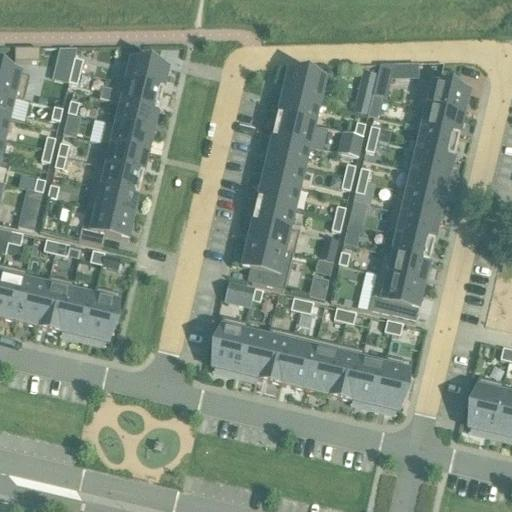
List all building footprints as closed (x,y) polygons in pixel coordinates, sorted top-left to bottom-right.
[(14,52),(14,66),(39,66),(39,52),(14,52)] [(59,54),(57,62),(73,66),(74,63),(77,53),(59,54)] [(73,66),(71,74),(80,76),(83,65),(74,63),(73,66)] [(162,96),(168,74),(130,65),(125,86),(116,84),(116,85),(162,96)] [(394,69),(391,83),(417,83),(417,68),(394,69)] [(0,98),(24,104),(29,80),(12,76),(13,72),(0,69),(0,98)] [(386,103),(394,69),(380,69),(372,99),(386,103)] [(71,74),(69,87),(77,89),(80,76),(71,74)] [(288,76),(282,100),(319,109),(325,85),(288,76)] [(370,99),(375,79),(364,76),(359,96),(370,99)] [(157,117),(162,96),(116,85),(111,106),(157,117)] [(422,86),(417,110),(463,121),(469,97),(422,86)] [(23,105),(24,104),(0,98),(0,121),(9,123),(14,103),(23,105)] [(314,130),(319,109),(282,100),(277,121),(314,130)] [(76,120),(79,108),(70,106),(67,118),(76,120)] [(152,138),(157,117),(111,106),(111,107),(120,109),(116,128),(106,126),(106,127),(152,138)] [(458,142),(463,121),(417,110),(416,111),(419,112),(414,132),(458,142)] [(54,112),(51,124),(59,126),(62,114),(54,112)] [(77,133),(80,121),(76,120),(67,118),(65,130),(77,133)] [(0,143),(4,144),(9,123),(0,121),(0,143)] [(309,151),(314,130),(277,121),(272,142),(309,151)] [(148,159),(152,138),(106,127),(101,148),(148,159)] [(362,141),(365,129),(357,127),(354,139),(362,141)] [(379,133),(371,131),(368,143),(376,145),(379,133)] [(453,163),(458,142),(414,132),(414,133),(421,135),(416,155),(453,163)] [(359,153),(362,141),(354,139),(351,151),(359,153)] [(47,142),(44,154),(52,156),(55,144),(47,142)] [(304,172),(309,151),(272,142),(267,163),(304,172)] [(374,157),(376,145),(368,143),(365,155),(374,157)] [(66,162),(69,150),(60,148),(57,160),(66,162)] [(101,148),(96,169),(143,180),(148,159),(101,148)] [(49,168),(52,156),(44,154),(41,166),(49,168)] [(448,184),(453,163),(416,155),(411,176),(448,184)] [(66,162),(57,160),(54,172),(63,174),(66,162)] [(299,193),(304,172),(267,163),(262,184),(299,193)] [(138,201),(143,180),(96,169),(91,190),(138,201)] [(352,183),(355,171),(347,169),(344,181),(352,183)] [(367,187),(369,175),(361,173),(358,185),(367,187)] [(443,205),(448,184),(411,176),(406,196),(397,193),(397,194),(443,205)] [(349,195),(352,183),(344,181),(341,193),(349,195)] [(37,184),(34,196),(42,198),(45,186),(37,184)] [(294,214),(299,193),(262,184),(257,205),(294,214)] [(364,199),(367,187),(358,185),(355,197),(364,199)] [(50,190),(47,202),(56,204),(59,192),(50,190)] [(133,222),(138,201),(91,190),(86,211),(133,222)] [(438,226),(443,205),(397,194),(392,215),(438,226)] [(290,234),(294,214),(257,205),(252,226),(299,237),(299,236),(290,234)] [(127,244),(133,222),(86,211),(78,246),(102,251),(105,239),(127,244)] [(343,225),(345,213),(337,211),(334,223),(343,225)] [(357,229),(359,217),(351,215),(348,227),(357,229)] [(433,247),(438,226),(392,215),(387,236),(433,247)] [(33,235),(36,223),(20,219),(17,231),(33,235)] [(340,237),(343,225),(334,223),(331,235),(340,237)] [(294,258),(299,237),(252,226),(247,247),(294,258)] [(346,236),(345,241),(358,245),(361,230),(357,229),(348,227),(346,236)] [(0,245),(8,248),(11,236),(0,233),(0,245)] [(23,239),(11,236),(8,248),(20,251),(23,239)] [(428,268),(433,247),(387,236),(382,256),(382,257),(428,268)] [(55,259),(58,247),(46,245),(43,256),(55,259)] [(69,250),(58,247),(55,259),(67,262),(69,250)] [(294,259),(294,258),(247,247),(242,272),(250,274),(247,286),(284,295),(292,259),(294,259)] [(93,256),(90,267),(102,270),(104,258),(93,256)] [(341,257),(338,269),(347,271),(350,259),(341,257)] [(423,289),(428,268),(382,257),(377,278),(423,289)] [(118,276),(121,262),(104,258),(102,270),(101,272),(118,276)] [(0,322),(14,326),(26,276),(3,270),(0,282),(0,322)] [(38,331),(50,281),(49,281),(46,290),(25,285),(27,276),(26,276),(14,326),(38,331)] [(418,314),(423,289),(377,278),(368,315),(392,321),(395,308),(418,314)] [(61,337),(73,287),(50,281),(38,331),(61,337)] [(84,342),(96,292),(95,292),(93,301),(72,296),(74,287),(73,287),(61,337),(84,342)] [(252,305),(255,294),(230,288),(226,305),(250,311),(252,305)] [(121,298),(96,292),(84,342),(109,348),(121,298)] [(252,305),(260,307),(262,295),(255,294),(252,305)] [(299,316),(301,305),(293,303),(291,315),(299,316)] [(313,307),(301,305),(299,316),(310,319),(313,307)] [(345,327),(348,316),(336,313),(334,325),(345,327)] [(356,318),(348,316),(345,327),(353,329),(356,318)] [(235,378),(247,327),(222,322),(210,372),(235,378)] [(392,339),(395,327),(387,325),(384,337),(392,339)] [(258,383),(270,333),(269,333),(267,342),(245,337),(248,328),(247,327),(235,378),(258,383)] [(402,329),(395,327),(392,339),(400,340),(402,329)] [(281,389),(293,339),(270,333),(258,383),(281,389)] [(305,394),(317,344),(293,339),(281,389),(305,394)] [(328,400),(340,350),(317,344),(305,394),(328,400)] [(352,405),(363,355),(340,350),(328,400),(352,405)] [(503,352),(500,364),(508,366),(511,354),(503,352)] [(375,411),(387,361),(386,360),(385,365),(363,360),(364,355),(363,355),(352,405),(375,411)] [(399,417),(411,367),(387,361),(375,411),(399,417)] [(478,382),(466,432),(491,438),(503,388),(478,382)] [(503,388),(491,438),(511,443),(511,400),(502,398),(504,388),(503,388)]
